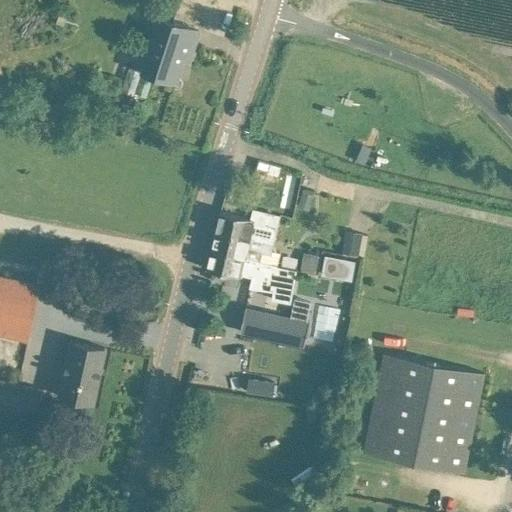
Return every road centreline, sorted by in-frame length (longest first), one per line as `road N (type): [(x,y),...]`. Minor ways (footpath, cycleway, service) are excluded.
road 1 (tertiary): [(134,511),(176,322),(267,14)]
road 2 (unclassified): [(511,131),(470,90),(395,53),(267,14)]
